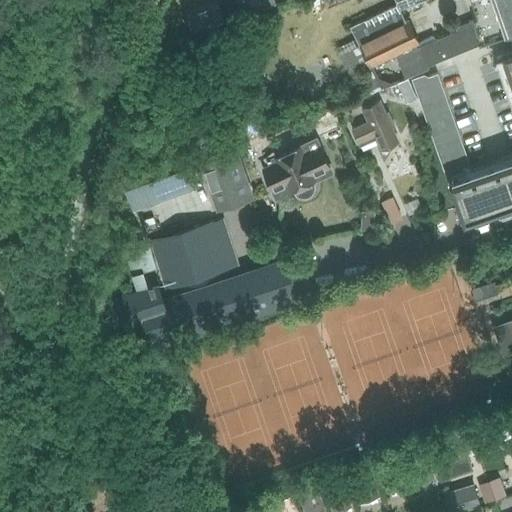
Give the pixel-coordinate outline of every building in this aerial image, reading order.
[(274,3),(273,0),(240,0),(245,13),(274,3)] [(436,61),(487,41),(510,32),(511,33),(511,32),(511,0),(471,0),(478,22),(474,23),(474,19),(456,26),(458,30),(436,39),(434,35),(420,41),(409,19),(406,20),(398,3),(383,11),(351,26),(371,67),(383,60),(396,54),(406,77),(429,68),(428,64),(436,61)] [(224,21),(216,1),(187,12),(195,32),(224,21)] [(424,74),(411,78),(448,181),(449,181),(463,221),(511,203),(511,46),(501,51),(511,81),(511,158),(463,176),(459,165),(469,161),(438,72),(428,76),(424,74)] [(409,78),(398,82),(406,102),(417,98),(409,78)] [(389,112),(387,113),(380,98),(361,107),(368,122),(352,129),(359,144),(377,136),(382,148),(385,147),(386,148),(389,149),(393,147),(394,144),(394,143),(398,142),(392,129),(396,127),(389,112)] [(269,165),(261,168),(272,191),(286,184),(289,190),(292,189),(293,192),(295,194),(297,196),(300,197),(303,198),(307,197),(310,196),(312,193),(314,190),(315,187),(314,183),(313,179),(326,173),(332,171),(317,135),(318,135),(312,121),(281,134),(288,149),(266,159),(269,165)] [(256,145),(247,149),(252,160),(261,156),(256,145)] [(201,161),(218,206),(252,194),(236,148),(201,161)] [(402,218),(392,197),(381,202),(391,223),(402,218)] [(363,211),(362,228),(374,229),(375,211),(363,211)] [(132,277),(160,268),(166,288),(238,264),(222,217),(151,241),(152,245),(127,263),(132,277)] [(274,237),(260,242),(267,262),(281,257),(274,237)] [(157,285),(110,302),(120,330),(137,324),(144,322),(153,349),(313,293),(310,283),(295,288),(283,256),(281,257),(267,262),(162,299),(157,285)] [(495,281),(473,289),(474,290),(477,300),(499,292),(496,284),(495,281)] [(352,432),(351,432),(355,444),(364,442),(367,441),(362,429),(360,429),(352,432)] [(441,480),(472,470),(467,456),(464,446),(483,441),(479,430),(461,436),(462,440),(431,450),(441,480)] [(431,477),(422,448),(401,455),(411,484),(431,477)] [(404,486),(394,454),(376,460),(386,491),(404,486)] [(379,496),(368,465),(348,472),(358,503),(379,496)] [(334,511),(352,506),(340,471),(321,477),(332,511),(334,511)] [(499,477),(479,484),(484,498),(504,491),(499,477)] [(444,493),(448,511),(453,511),(480,505),(474,484),(444,493)] [(325,511),(316,486),(298,492),(305,511),(325,511)] [(298,511),(291,493),(272,500),(275,511),(298,511)]
